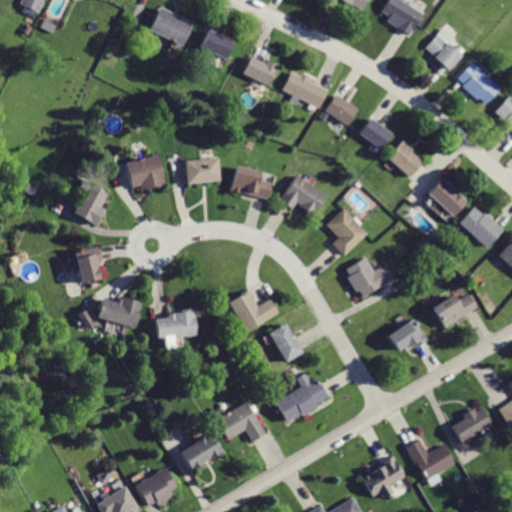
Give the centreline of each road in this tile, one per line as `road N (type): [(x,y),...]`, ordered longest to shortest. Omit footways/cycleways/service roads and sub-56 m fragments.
road 1 (residential): [(212,511),(511,333)]
road 2 (residential): [(237,0),(361,61),(511,184)]
road 3 (residential): [(385,410),(283,253),(228,231),(153,247)]
